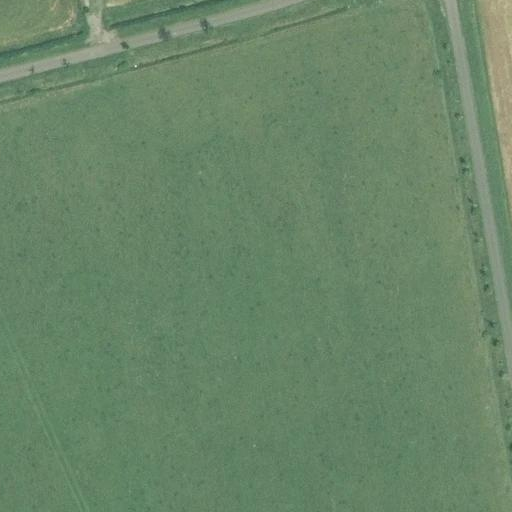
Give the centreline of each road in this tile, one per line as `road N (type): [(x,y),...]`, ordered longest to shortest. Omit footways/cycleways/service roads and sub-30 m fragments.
road 1 (unclassified): [(511,359),(449,0)]
road 2 (unclassified): [(298,0),(0,79)]
